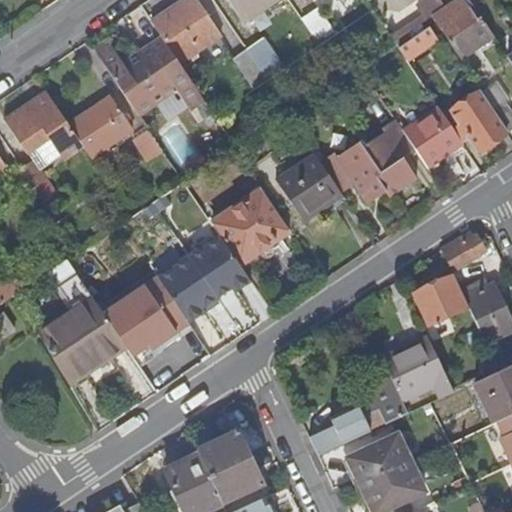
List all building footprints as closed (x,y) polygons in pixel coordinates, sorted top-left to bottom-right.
[(200,0),(186,0),(155,22),(166,38),(183,62),(223,34),(200,0)] [(274,0),(232,0),(245,19),(274,0)] [(447,4),(443,0),(423,0),(420,3),(428,15),(429,14),(431,13),(447,4)] [(452,0),(447,4),(431,13),(461,57),(492,35),(468,0),(452,0)] [(320,8),(305,18),(320,42),(336,30),(320,8)] [(428,26),(397,46),(404,58),(435,37),(428,26)] [(263,33),(247,43),(267,72),(282,61),(263,33)] [(102,57),(141,115),(179,90),(193,110),(208,99),(183,62),(166,38),(126,66),(114,48),(102,57)] [(267,72),(247,43),(230,54),(250,84),(267,72)] [(496,81),(479,92),(505,131),(511,125),(511,111),(504,99),(507,97),(496,81)] [(479,92),(477,90),(450,109),(477,150),(505,131),(479,92)] [(71,125),(50,92),(8,120),(30,153),(32,152),(36,149),(51,165),(65,155),(68,159),(86,146),(71,125)] [(112,99),(71,125),(86,146),(94,157),(134,130),(112,99)] [(208,99),(193,110),(201,122),(216,112),(208,99)] [(460,143),(437,106),(401,129),(415,149),(426,167),(460,143)] [(381,126),(385,132),(402,158),(415,149),(401,129),(393,116),(380,125),(381,126)] [(385,132),(381,126),(359,141),(362,147),(385,132)] [(152,161),(165,151),(152,131),(139,141),(152,161)] [(328,155),(348,185),(359,199),(380,185),(384,190),(388,195),(415,177),(402,158),(385,132),(362,147),(359,141),(355,136),(328,155)] [(44,170),(51,165),(36,149),(32,152),(38,161),(44,170)] [(341,190),(348,185),(328,155),(325,150),(317,156),(341,190)] [(317,156),(315,153),(276,179),(303,221),(331,202),(336,210),(348,202),(341,190),(317,156)] [(0,154),(0,173),(9,168),(0,154)] [(38,161),(26,169),(45,198),(56,190),(58,189),(38,161)] [(45,198),(26,169),(13,177),(33,206),(45,198)] [(129,235),(149,265),(185,239),(179,230),(189,223),(181,211),(197,200),(186,185),(170,195),(173,199),(152,214),(155,218),(150,222),(147,217),(144,219),(146,222),(129,235)] [(362,205),(384,190),(380,185),(359,199),(362,205)] [(261,189),(211,223),(238,264),(289,230),(261,189)] [(56,190),(45,198),(54,210),(64,203),(56,190)] [(439,249),(449,271),(481,253),(471,234),(469,235),(466,231),(439,249)] [(36,329),(68,383),(125,345),(102,312),(67,259),(60,263),(49,271),(71,306),(36,329)] [(426,326),(466,306),(463,299),(458,290),(451,275),(410,294),(426,326)] [(458,290),(463,299),(487,287),(482,278),(458,290)] [(144,284),(102,312),(125,345),(130,352),(145,342),(154,336),(157,340),(160,345),(176,334),(144,284)] [(466,306),(485,344),(511,330),(511,325),(492,284),(487,287),(463,299),(466,306)] [(356,306),(339,317),(345,326),(360,315),(356,306)] [(4,314),(0,316),(0,335),(2,339),(15,330),(4,314)] [(433,386),(438,399),(453,391),(424,335),(410,341),(414,347),(382,362),(388,375),(400,401),(433,386)] [(154,336),(145,342),(148,346),(157,340),(154,336)] [(472,382),(492,423),(511,413),(511,363),(497,371),(472,382)] [(307,438),(316,455),(368,431),(383,424),(406,413),(400,401),(388,375),(340,402),(344,410),(328,417),(332,426),(307,438)] [(511,413),(492,423),(449,444),(468,484),(477,504),(480,511),(498,511),(471,453),(511,433),(511,413)] [(195,449),(198,455),(220,503),(260,484),(235,430),(195,449)] [(347,458),(360,485),(409,462),(396,434),(347,458)] [(200,511),(220,503),(198,455),(163,471),(181,511),(200,511)] [(409,462),(360,485),(365,496),(370,494),(379,511),(423,491),(409,462)] [(372,511),(377,511),(379,511),(370,494),(365,496),(372,511)] [(142,511),(137,502),(119,511),(142,511)]
